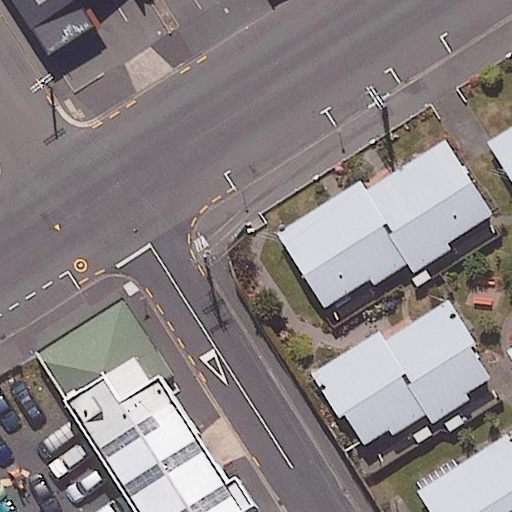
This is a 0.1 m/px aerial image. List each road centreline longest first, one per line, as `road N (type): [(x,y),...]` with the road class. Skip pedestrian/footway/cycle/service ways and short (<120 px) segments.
road 1 (unclassified): [(111,188),(319,511)]
road 2 (unclassified): [(111,188),(409,0)]
road 3 (unclassified): [(0,85),(79,209)]
